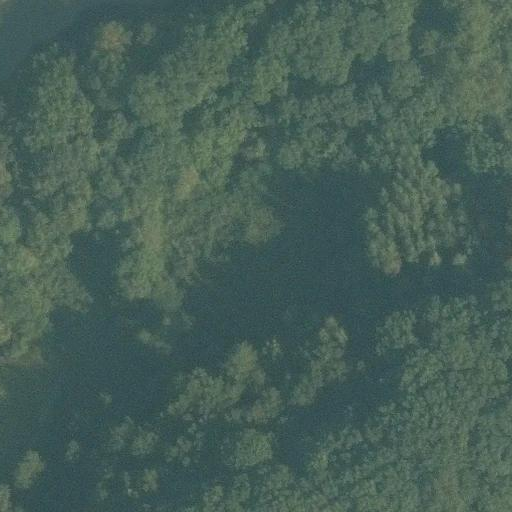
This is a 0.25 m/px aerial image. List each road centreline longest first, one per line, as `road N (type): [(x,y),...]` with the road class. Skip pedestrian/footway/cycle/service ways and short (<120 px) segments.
road 1 (track): [(216,0),(0,118)]
road 2 (unclassified): [(335,511),(511,417)]
